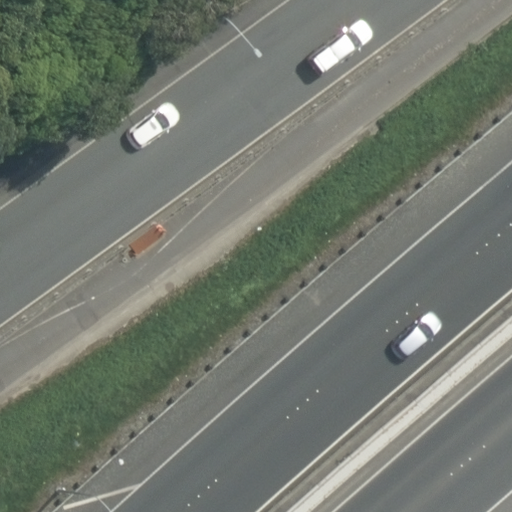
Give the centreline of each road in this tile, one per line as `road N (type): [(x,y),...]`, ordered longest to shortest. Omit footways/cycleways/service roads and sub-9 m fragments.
road 1 (motorway): [(175,511),(511,228)]
road 2 (trunk): [(0,237),(326,0)]
